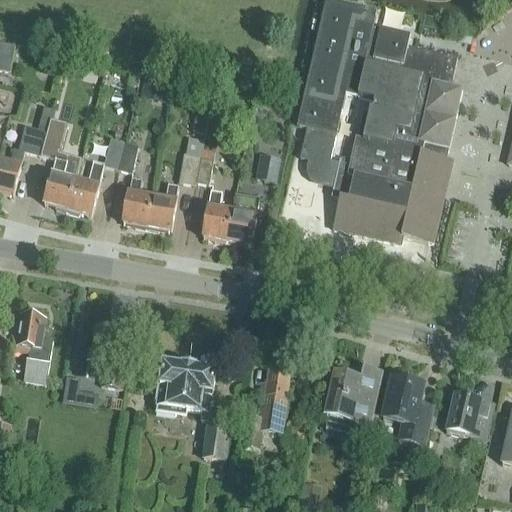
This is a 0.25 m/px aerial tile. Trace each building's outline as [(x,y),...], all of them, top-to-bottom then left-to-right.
[(327,5),(326,6),(328,6),(299,130),(298,129),(298,130),(307,133),(300,162),(308,164),(309,164),(308,170),(308,177),(311,182),(317,185),(324,187),(334,189),(333,193),(331,201),(332,202),(332,201),(340,203),(332,234),(394,248),(401,249),(403,241),(427,247),(428,247),(433,248),(443,204),(453,164),(447,162),(449,153),(463,92),(463,91),(451,89),(457,62),(407,50),(410,40),(380,33),(380,32),(378,32),(378,36),(371,35),(375,16),(327,5)] [(15,50),(0,47),(0,75),(10,77),(15,50)] [(131,78),(129,88),(138,90),(140,79),(131,78)] [(195,120),(192,136),(204,138),(207,122),(195,120)] [(49,125),(40,160),(56,164),(52,179),(51,179),(44,209),(56,212),(56,214),(68,217),(76,185),(75,185),(81,164),(59,159),(67,130),(49,125)] [(21,171),(20,171),(24,156),(40,160),(42,151),(46,136),(25,130),(18,154),(13,153),(10,168),(0,165),(0,199),(1,197),(13,201),(21,171)] [(187,150),(186,159),(200,161),(201,160),(202,152),(203,144),(189,142),(187,150)] [(104,170),(118,174),(124,147),(110,144),(104,170)] [(124,147),(118,174),(132,177),(138,151),(124,147)] [(200,161),(200,162),(213,164),(214,158),(215,154),(202,152),(201,160),(200,161)] [(184,159),(179,187),(195,190),(196,187),(200,162),(200,161),(186,159),(184,159)] [(269,161),(265,185),(275,187),(280,163),(269,161)] [(200,162),(196,187),(209,190),(213,164),(200,162)] [(76,185),(68,217),(79,220),(79,218),(91,221),(99,191),(98,191),(104,170),(93,167),(88,188),(76,185)] [(146,234),(152,202),(140,199),(142,184),(131,182),(129,197),(128,197),(123,228),(135,230),(135,232),(146,234)] [(152,202),(146,234),(158,236),(159,234),(171,236),(176,206),(178,191),(168,189),(165,204),(152,202)] [(228,248),(233,216),(219,214),(222,199),(211,197),(209,212),(208,212),(203,242),(215,244),(215,246),(228,248)] [(228,248),(238,250),(238,248),(251,251),(256,220),(258,205),(235,201),(228,248)] [(16,338),(14,350),(30,353),(28,366),(49,369),(53,345),(43,343),(45,328),(43,328),(44,322),(42,322),(43,320),(24,317),(23,319),(21,318),(18,338),(16,338)] [(123,394),(128,360),(117,358),(120,334),(108,332),(108,330),(98,329),(98,331),(95,330),(91,353),(89,353),(87,364),(105,367),(101,390),(123,394)] [(260,455),(263,435),(282,438),(287,402),(291,367),(270,364),(266,389),(262,388),(257,423),(245,422),(241,452),(260,455)] [(49,369),(28,366),(24,385),(46,388),(49,369)] [(155,392),(153,402),(156,405),(157,405),(156,416),(175,419),(176,413),(202,417),(201,425),(207,426),(208,418),(209,419),(216,375),(196,372),(196,371),(182,369),(182,370),(162,368),(159,390),(158,390),(158,391),(155,392)] [(369,428),(381,377),(364,374),(361,385),(335,379),(326,418),(369,428)] [(62,406),(75,408),(79,382),(66,380),(62,406)] [(424,448),(431,420),(418,417),(424,390),(392,383),(383,422),(403,427),(399,443),(424,448)] [(454,401),(446,436),(476,443),(486,445),(494,410),(454,401)] [(231,422),(209,419),(208,418),(207,426),(206,436),(202,462),(225,466),(231,422)] [(511,471),(511,424),(510,433),(507,446),(502,469),(511,471)] [(0,429),(0,453),(10,455),(13,431),(0,429)] [(502,431),(499,444),(507,446),(510,433),(502,431)] [(289,435),(287,448),(301,450),(303,437),(289,435)] [(399,443),(396,457),(421,463),(424,448),(399,443)] [(421,479),(417,498),(438,502),(442,484),(421,479)] [(299,511),(317,511),(322,491),(305,487),(299,511)] [(426,511),(427,502),(417,501),(416,511),(426,511)]
